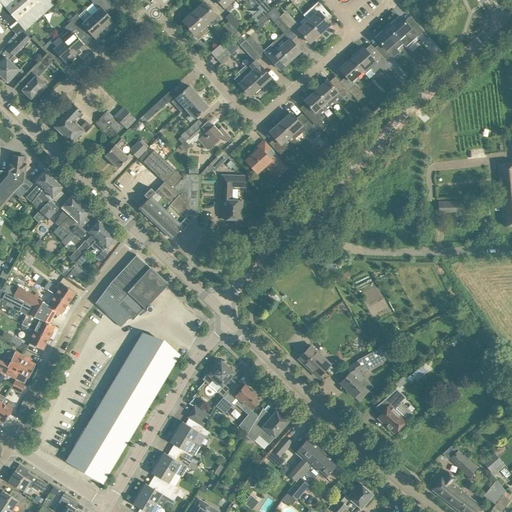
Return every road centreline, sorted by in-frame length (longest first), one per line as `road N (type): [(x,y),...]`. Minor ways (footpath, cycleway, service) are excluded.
road 1 (residential): [(329,0),(357,31),(254,121),(152,12)]
road 2 (tertiary): [(438,511),(341,437),(231,319)]
road 3 (unclassified): [(313,209),(500,23)]
road 4 (residential): [(12,445),(78,306),(136,226)]
road 5 (unclassified): [(47,436),(107,332),(158,317),(204,347)]
road 6 (unclassified): [(511,248),(359,250),(313,209)]
road 7 (residential): [(107,506),(204,347)]
road 8 (residential): [(28,123),(152,12)]
road 9 (tertiary): [(136,226),(28,123)]
road 10 (unclassified): [(219,306),(313,209)]
